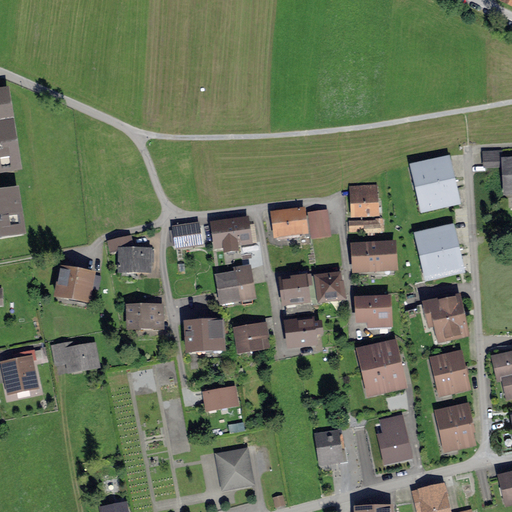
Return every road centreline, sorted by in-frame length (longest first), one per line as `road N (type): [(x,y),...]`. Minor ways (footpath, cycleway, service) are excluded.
road 1 (track): [(134,133),(251,137),(511,102)]
road 2 (residential): [(484,466),(468,146)]
road 3 (residential): [(293,511),(484,466)]
road 4 (residential): [(166,221),(336,200)]
road 5 (residential): [(0,71),(134,133)]
road 6 (track): [(57,372),(79,511)]
